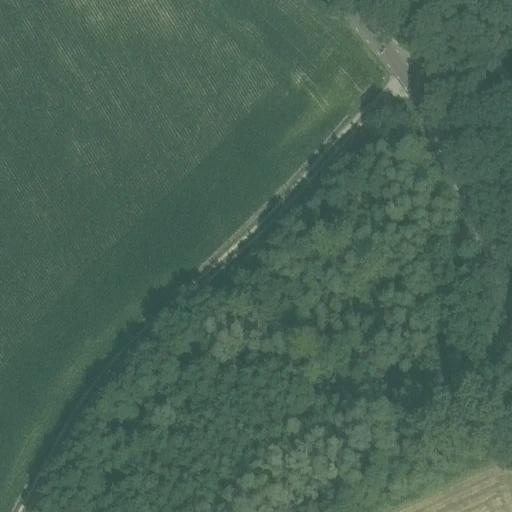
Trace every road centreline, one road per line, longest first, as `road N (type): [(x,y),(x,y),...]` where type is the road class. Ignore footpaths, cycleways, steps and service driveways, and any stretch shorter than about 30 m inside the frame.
road 1 (unclassified): [(406,74),(258,236),(91,394),(26,511)]
road 2 (tertiary): [(511,291),(406,74)]
